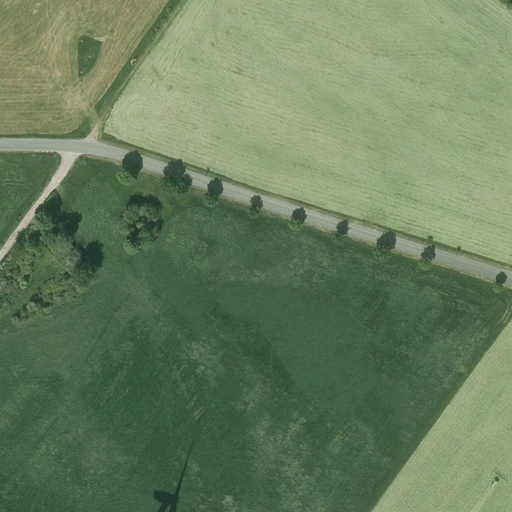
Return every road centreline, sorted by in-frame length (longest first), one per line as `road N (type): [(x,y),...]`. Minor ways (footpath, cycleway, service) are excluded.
road 1 (tertiary): [(511,280),(107,152),(0,145)]
road 2 (track): [(78,147),(183,0)]
road 3 (track): [(78,147),(0,254)]
